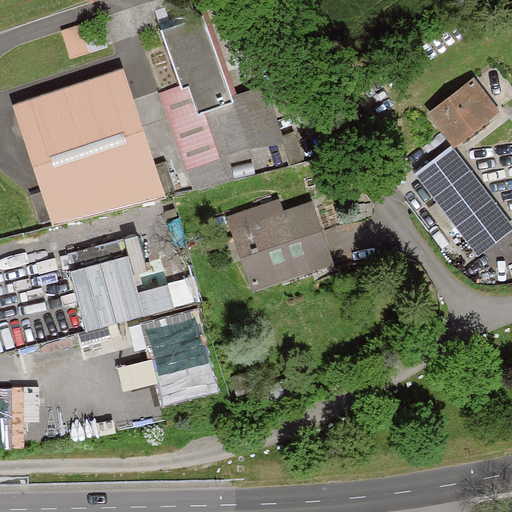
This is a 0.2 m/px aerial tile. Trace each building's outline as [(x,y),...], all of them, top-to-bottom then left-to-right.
[(204,18),(163,32),(183,89),(160,96),(188,171),(249,150),(283,144),(267,92),(234,105),(204,18)] [(97,21),(65,31),(73,57),(105,47),(97,21)] [(126,72),(19,107),(57,223),(166,196),(126,72)] [(476,82),(432,117),(458,150),(502,115),(476,82)] [(511,226),(451,146),(414,174),(477,256),(511,230),(511,226)] [(279,203),(229,219),(253,293),(334,267),(328,248),(313,205),(283,215),(279,203)] [(128,255),(71,271),(87,332),(174,309),(168,284),(138,292),(128,255)] [(126,387),(161,380),(165,400),(221,388),(204,306),(117,324),(124,358),(120,359),(126,387)] [(52,391),(51,374),(20,377),(22,394),(52,391)] [(256,398),(248,375),(234,380),(242,403),(256,398)] [(0,446),(17,446),(16,388),(0,388),(0,446)]
